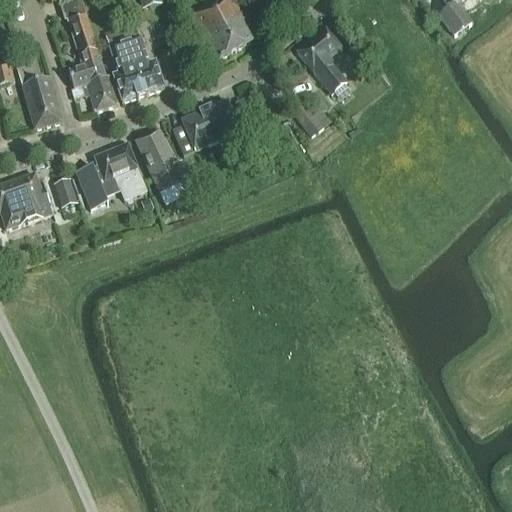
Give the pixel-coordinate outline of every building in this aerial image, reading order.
[(67,22),(85,16),(79,0),(57,0),(65,23),(67,22)] [(164,7),(162,0),(137,0),(140,12),(164,7)] [(218,63),(252,44),(241,24),(246,22),(233,0),(227,0),(222,3),(221,1),(189,18),(203,45),(208,42),(218,63)] [(454,40),(471,27),(456,6),(439,19),(454,40)] [(106,81),(85,16),(67,22),(79,59),(83,71),(68,75),(73,93),(80,91),(86,89),(106,81)] [(122,106),(164,92),(155,65),(148,68),(135,31),(105,41),(118,78),(113,80),(122,106)] [(330,98),(346,86),(328,64),(342,52),(326,32),(297,55),(330,98)] [(9,67),(0,69),(0,88),(14,85),(9,67)] [(34,133),(62,126),(50,82),(39,85),(34,67),(17,72),(34,133)] [(94,116),(117,109),(108,80),(106,81),(86,89),(80,91),(83,101),(89,99),(94,116)] [(321,115),(326,111),(314,95),(303,103),(302,102),(289,112),(311,141),(324,131),(324,130),(330,126),(321,115)] [(242,135),(241,134),(253,129),(242,102),(230,107),(228,104),(205,114),(218,146),(242,135)] [(195,156),(218,146),(205,114),(181,124),(184,131),(173,136),(183,161),(195,156)] [(160,196),(178,188),(189,182),(190,182),(182,165),(175,168),(168,154),(159,134),(154,136),(140,143),(135,145),(159,197),(160,196)] [(104,199),(119,193),(124,205),(146,196),(137,173),(138,172),(128,148),(94,161),(97,170),(93,171),(92,169),(75,176),(90,215),(108,208),(104,199)] [(43,186),(38,188),(35,177),(0,189),(0,221),(4,234),(53,218),(43,186)] [(77,207),(69,182),(53,187),(60,212),(77,207)] [(7,262),(0,263),(0,273),(9,270),(7,262)]
